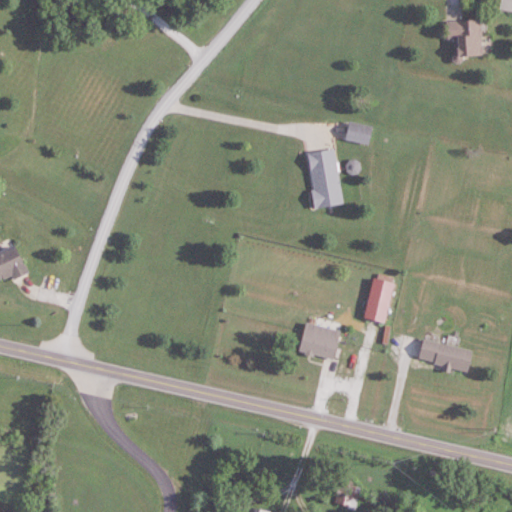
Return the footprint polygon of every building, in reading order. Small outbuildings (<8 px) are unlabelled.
[(511,0),(502,0),(501,9),(511,11),(511,0)] [(483,20),(449,21),(450,40),(456,40),(457,58),(485,57),(483,20)] [(348,139),(371,145),(375,127),(352,122),(348,139)] [(345,205),(338,150),(310,153),(318,209),(345,205)] [(0,284),(29,272),(19,246),(0,253),(0,284)] [(389,323),(396,283),(375,279),(368,319),(389,323)] [(341,337),(306,331),(302,353),(337,360),(341,337)] [(477,351),(426,339),(422,361),(472,372),(477,351)] [(357,510),(362,490),(342,484),(336,505),(357,510)]
